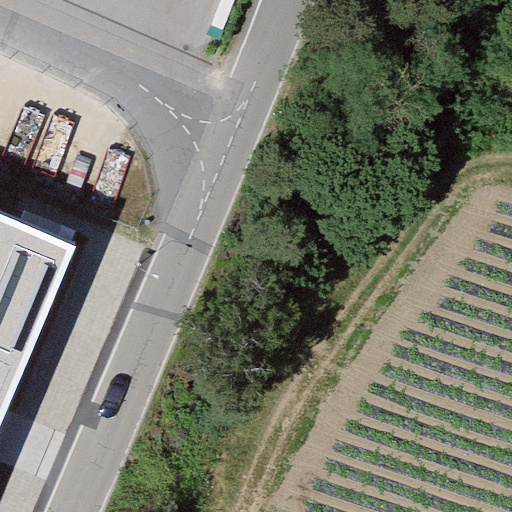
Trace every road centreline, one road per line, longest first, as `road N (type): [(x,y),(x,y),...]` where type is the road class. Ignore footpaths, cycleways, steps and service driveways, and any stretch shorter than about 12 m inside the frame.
road 1 (residential): [(238,131),(74,511)]
road 2 (unclassified): [(0,25),(238,131)]
road 3 (residential): [(281,0),(238,131)]
